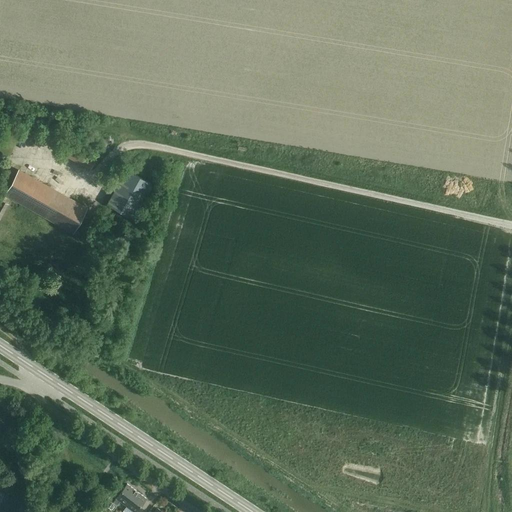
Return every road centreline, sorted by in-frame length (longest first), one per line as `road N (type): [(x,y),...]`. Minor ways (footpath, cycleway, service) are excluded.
road 1 (secondary): [(250,511),(46,377)]
road 2 (residential): [(195,511),(67,423),(37,392),(46,377)]
road 3 (track): [(511,426),(496,424),(511,319)]
